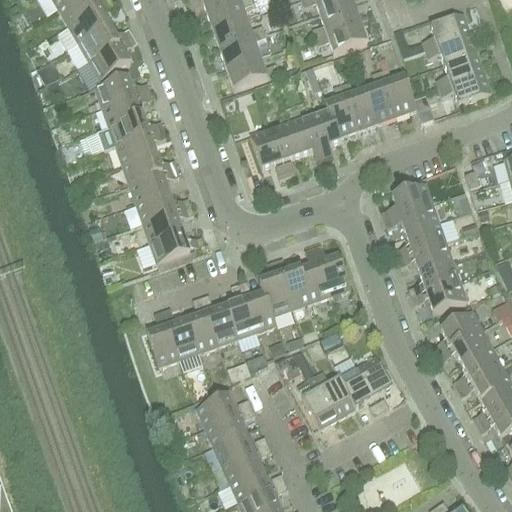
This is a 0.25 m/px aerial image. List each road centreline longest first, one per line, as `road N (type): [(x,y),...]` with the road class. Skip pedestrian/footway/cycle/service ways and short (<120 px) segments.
road 1 (residential): [(242,232),(230,220),(150,0)]
road 2 (residential): [(428,404),(341,201)]
road 3 (residential): [(341,201),(370,170),(511,116)]
road 4 (residential): [(295,477),(428,404)]
road 5 (residential): [(134,314),(219,286),(242,232)]
road 6 (residential): [(493,511),(428,404)]
